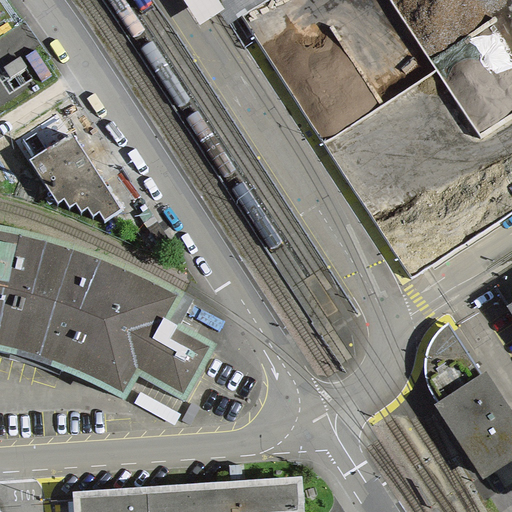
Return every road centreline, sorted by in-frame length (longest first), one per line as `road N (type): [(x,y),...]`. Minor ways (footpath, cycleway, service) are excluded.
road 1 (unclassified): [(36,0),(325,417)]
road 2 (unknown): [(405,322),(188,0)]
road 3 (unclassified): [(325,417),(240,459),(0,473)]
road 4 (unknown): [(405,322),(511,241)]
road 5 (unknown): [(325,417),(405,322)]
